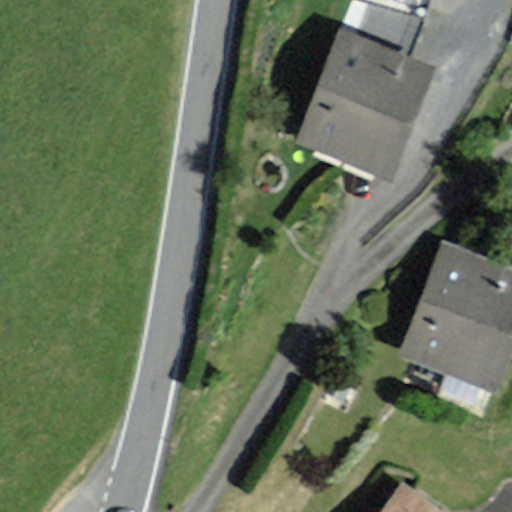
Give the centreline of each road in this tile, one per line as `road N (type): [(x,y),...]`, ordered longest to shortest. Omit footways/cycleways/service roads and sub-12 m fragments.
road 1 (tertiary): [(123,508),(182,244),(220,0)]
road 2 (residential): [(511,151),(352,280),(301,345),(201,511)]
